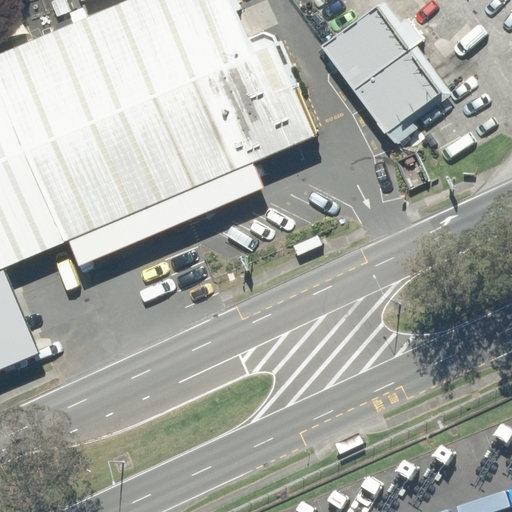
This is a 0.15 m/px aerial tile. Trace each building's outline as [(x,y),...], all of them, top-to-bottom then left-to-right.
[(224,0),(126,0),(0,51),(0,102),(55,238),(315,133),(272,27),(240,40),(224,0)] [(438,96),(366,3),(312,45),(384,138),(438,96)] [(0,260),(55,238),(0,102),(0,260)] [(511,437),(501,442),(511,471),(511,437)] [(435,462),(437,466),(457,457),(450,442),(429,452),(427,449),(285,511),(317,511),(396,477),(397,479),(435,462)]
